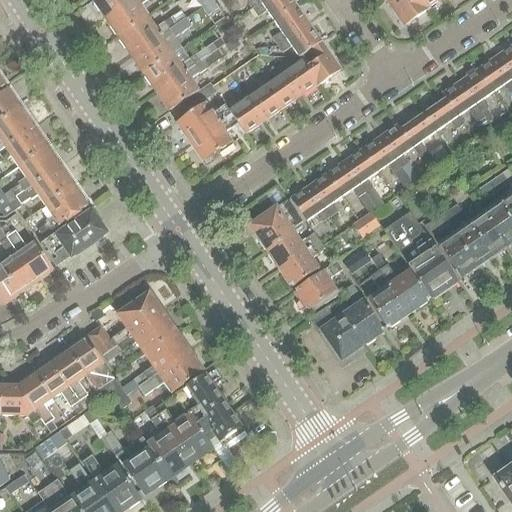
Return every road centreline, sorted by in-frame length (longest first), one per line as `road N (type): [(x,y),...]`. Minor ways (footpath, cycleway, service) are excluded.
road 1 (tertiary): [(179,232),(19,0)]
road 2 (tertiary): [(336,460),(179,232)]
road 3 (residential): [(179,232),(392,81)]
road 4 (secondary): [(511,351),(336,460)]
road 5 (secondary): [(351,480),(511,356)]
road 6 (residential): [(0,340),(89,300),(156,254)]
road 7 (residential): [(392,81),(509,0)]
